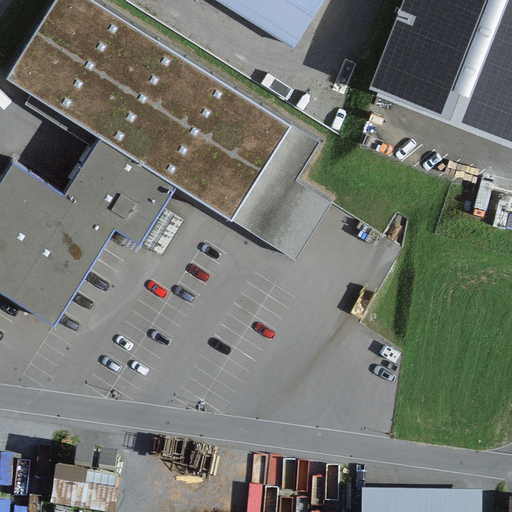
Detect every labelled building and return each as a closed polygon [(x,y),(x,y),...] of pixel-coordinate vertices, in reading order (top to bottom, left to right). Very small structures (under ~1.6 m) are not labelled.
[(97,0),(52,0),(6,73),(102,133),(63,193),(13,161),(0,180),(0,285),(54,320),(115,226),(139,242),(177,183),(295,258),(332,201),(296,178),(319,140),(97,0)] [(220,0),(293,46),(322,0),(220,0)] [(511,0),(407,0),(375,84),(511,136),(511,0)] [(77,450),(74,467),(91,470),(93,453),(77,450)] [(115,473),(117,456),(100,454),(98,471),(115,473)] [(367,497),(366,511),(467,511),(468,498),(367,497)]
